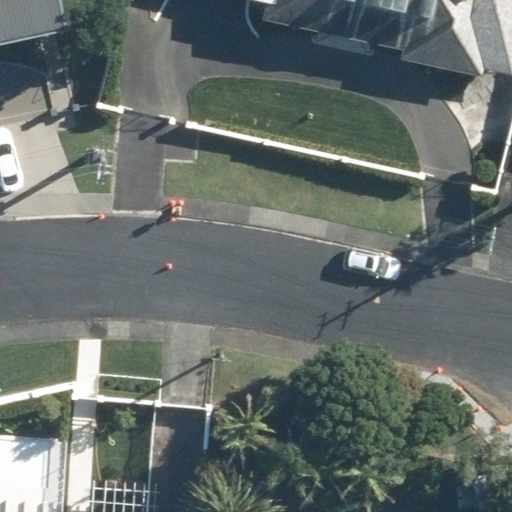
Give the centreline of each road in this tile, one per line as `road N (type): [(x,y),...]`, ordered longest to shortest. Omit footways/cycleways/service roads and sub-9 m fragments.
road 1 (residential): [(0,266),(209,273),(511,341)]
road 2 (unknown): [(468,331),(511,130)]
